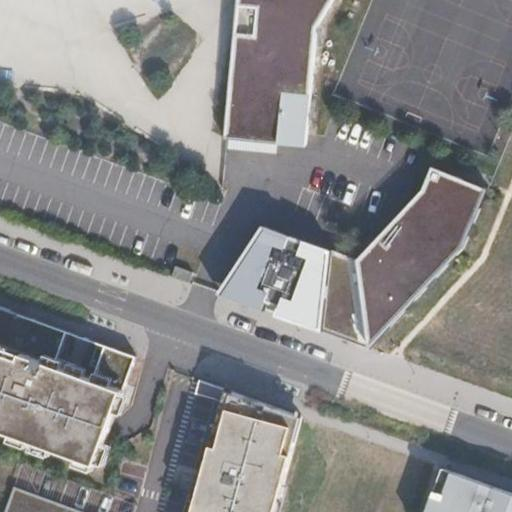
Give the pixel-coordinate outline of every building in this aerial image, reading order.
[(332,0),(237,0),(223,142),(304,149),(315,29),(332,0)] [(344,342),(369,351),(463,250),(487,191),(431,168),(422,191),(357,261),(262,227),(223,288),(276,307),(320,323),(319,333),(344,342)] [(174,269),(171,280),(188,286),(192,275),(174,269)] [(0,433),(96,468),(135,360),(104,349),(92,382),(72,375),(54,368),(66,335),(0,311),(0,349),(6,352),(0,367),(0,433)] [(201,384),(198,383),(194,397),(222,405),(203,475),(212,478),(205,501),(197,499),(193,511),(276,511),(301,420),(209,387),(201,384)] [(222,405),(194,397),(175,468),(203,475),(222,405)] [(22,468),(6,511),(135,511),(136,509),(22,468)] [(511,511),(511,493),(445,470),(429,511),(511,511)] [(193,511),(197,499),(169,491),(163,511),(193,511)]
